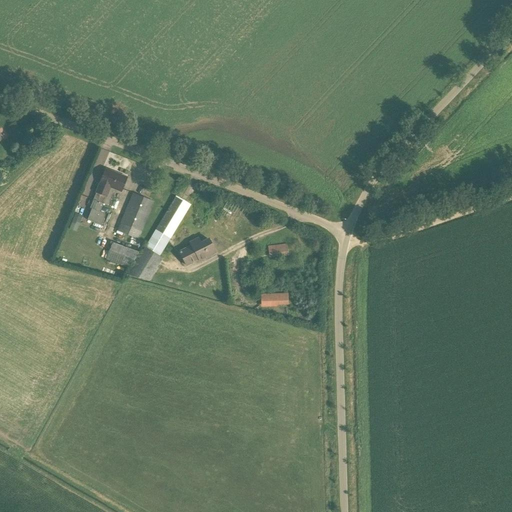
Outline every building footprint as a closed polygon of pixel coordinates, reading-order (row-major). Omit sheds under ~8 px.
[(93,201),(103,204),(110,207),(114,196),(112,195),(114,189),(122,192),(127,178),(117,174),(116,175),(105,171),(100,183),(101,183),(97,192),(96,192),(93,201)] [(154,202),(133,194),(118,232),(139,240),(154,202)] [(190,205),(177,197),(157,230),(170,238),(190,205)] [(100,212),(103,204),(93,201),(92,204),(93,204),(87,220),(101,226),(105,215),(100,212)] [(77,232),(80,225),(83,217),(75,214),(72,222),(69,230),(77,232)] [(146,248),(160,256),(170,238),(157,230),(146,248)] [(210,237),(180,253),(187,266),(217,250),(210,237)] [(129,268),(136,251),(111,241),(105,258),(129,268)] [(287,245),(269,248),(270,257),(289,255),(287,245)] [(128,273),(146,283),(161,257),(143,247),(128,273)] [(288,295),(261,295),(262,305),(288,304),(288,295)]
